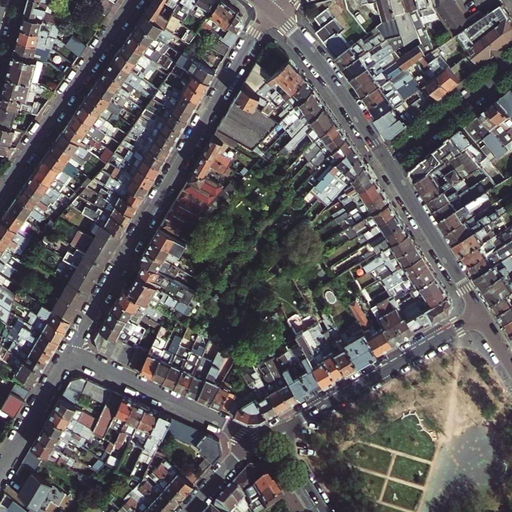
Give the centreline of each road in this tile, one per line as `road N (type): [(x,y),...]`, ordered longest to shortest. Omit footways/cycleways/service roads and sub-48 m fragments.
road 1 (residential): [(270,9),(69,353)]
road 2 (residential): [(133,0),(0,190)]
road 3 (residential): [(249,444),(69,353)]
road 4 (residential): [(480,314),(309,415)]
road 5 (secondary): [(277,15),(387,165)]
road 6 (secondary): [(387,165),(480,314)]
road 7 (residential): [(387,165),(511,64)]
road 8 (residential): [(69,353),(0,472)]
